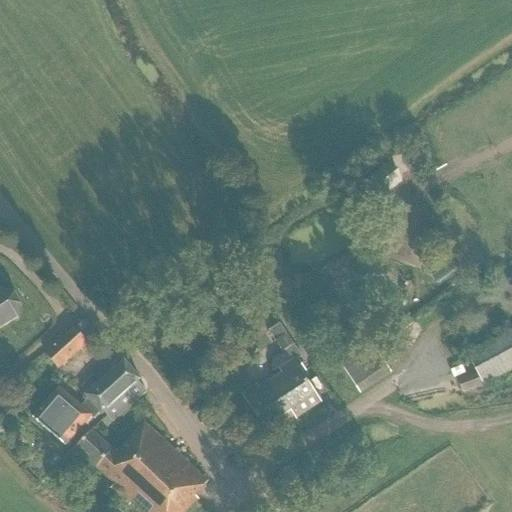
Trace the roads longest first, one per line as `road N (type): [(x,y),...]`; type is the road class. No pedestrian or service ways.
road 1 (unclassified): [(234,491),(146,370),(0,205)]
road 2 (residential): [(234,491),(369,408),(435,428),(511,419)]
